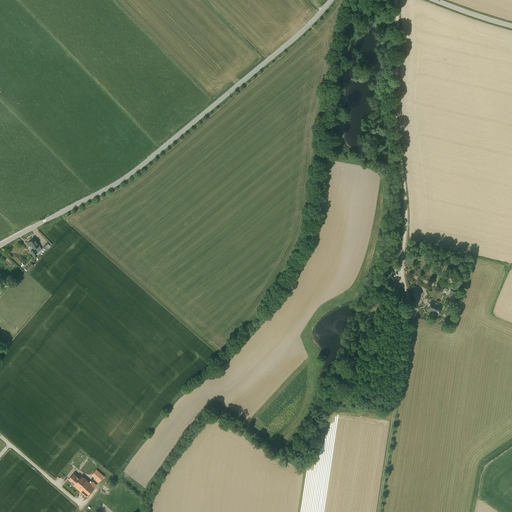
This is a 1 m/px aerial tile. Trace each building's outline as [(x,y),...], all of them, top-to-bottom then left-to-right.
[(33,256),(37,253),(34,248),(39,245),(34,238),(29,242),(33,249),(30,251),(33,256)] [(46,251),(51,246),(50,246),(52,244),(49,241),(43,247),(46,251)] [(28,271),(34,265),(30,262),(25,268),(28,271)] [(453,299),(456,293),(450,290),(447,297),(453,299)] [(437,316),(442,306),(431,301),(427,310),(433,313),(432,314),(437,316)] [(99,482),(104,476),(96,469),(91,475),(99,482)] [(79,479),(73,474),(69,479),(74,484),(73,485),(86,497),(96,485),(92,481),(90,484),(81,476),(79,479)]
